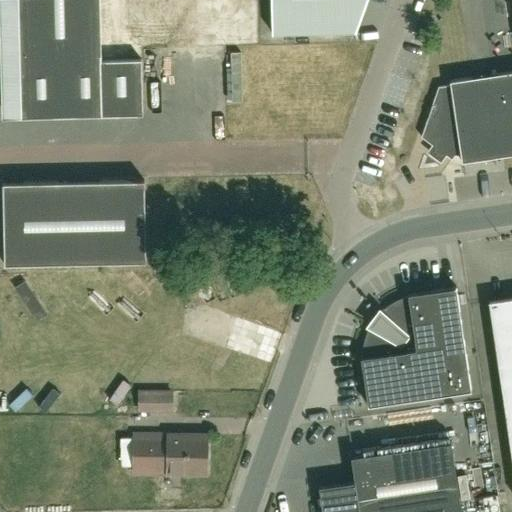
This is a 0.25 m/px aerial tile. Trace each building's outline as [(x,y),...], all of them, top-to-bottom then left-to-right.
[(101,60),(99,0),(0,0),(0,46),(0,59),(2,120),(144,113),(141,58),(101,60)] [(126,0),(126,44),(154,44),(153,0),(126,0)] [(270,0),(272,33),(356,31),(366,0),(270,0)] [(461,161),(511,153),(511,71),(449,80),(449,84),(437,86),(420,136),(451,159),(454,155),(460,154),(461,161)] [(148,260),(145,179),(3,185),(6,266),(148,260)] [(407,293),(408,295),(405,296),(392,302),(381,310),(378,313),(379,314),(371,324),(371,323),(368,328),(364,341),(362,355),(362,357),(360,357),(368,405),(471,390),(456,286),(407,293)] [(511,297),(488,301),(500,382),(511,461),(511,297)] [(171,410),(172,391),(134,391),(134,410),(171,410)] [(487,402),(463,404),(464,414),(487,412),(487,402)] [(205,473),(206,434),(134,434),(133,473),(205,473)] [(461,511),(451,441),(351,456),(355,481),(319,486),(322,511),(461,511)]
